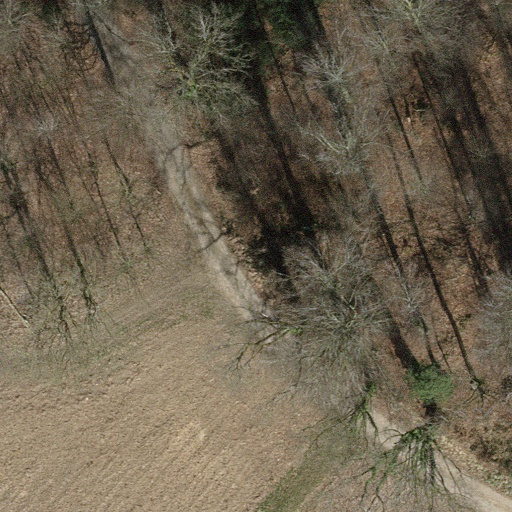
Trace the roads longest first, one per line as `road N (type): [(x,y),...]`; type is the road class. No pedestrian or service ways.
road 1 (track): [(78,0),(259,329),(385,452),(496,511)]
road 2 (track): [(179,189),(441,0)]
road 3 (track): [(221,268),(70,345),(0,362)]
